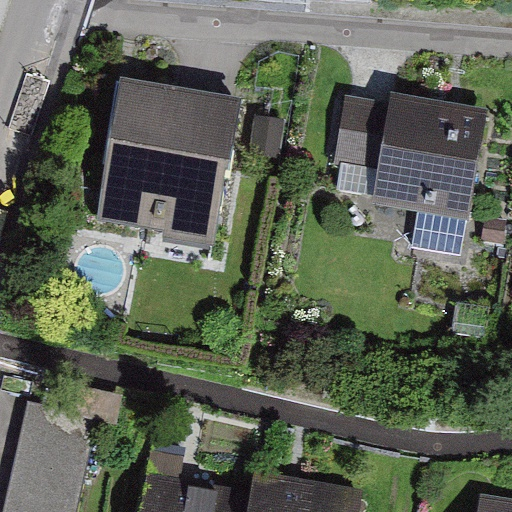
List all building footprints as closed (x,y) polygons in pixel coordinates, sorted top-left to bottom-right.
[(255,114),(131,89),(102,232),(225,257),(255,114)] [(480,227),(496,125),(353,103),(343,170),(389,177),(383,212),(480,227)] [(87,511),(105,439),(31,421),(9,511),(87,511)] [(253,499),(154,484),(149,511),(367,511),(370,493),(257,476),(253,499)] [(511,511),(511,503),(489,501),(487,511),(511,511)]
